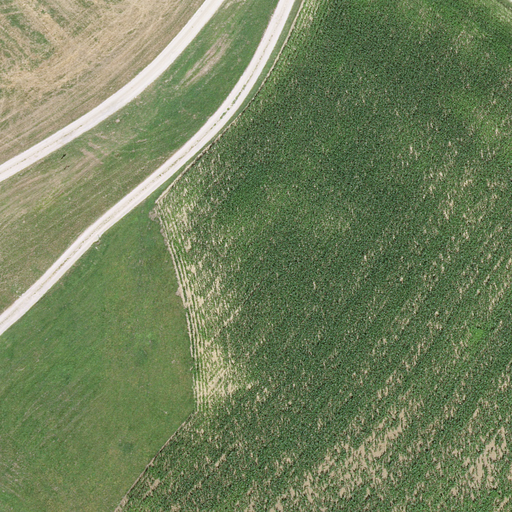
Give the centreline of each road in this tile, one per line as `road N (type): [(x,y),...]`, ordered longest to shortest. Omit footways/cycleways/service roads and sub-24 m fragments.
road 1 (track): [(0,320),(236,96),(277,0)]
road 2 (track): [(206,0),(114,103),(0,171)]
